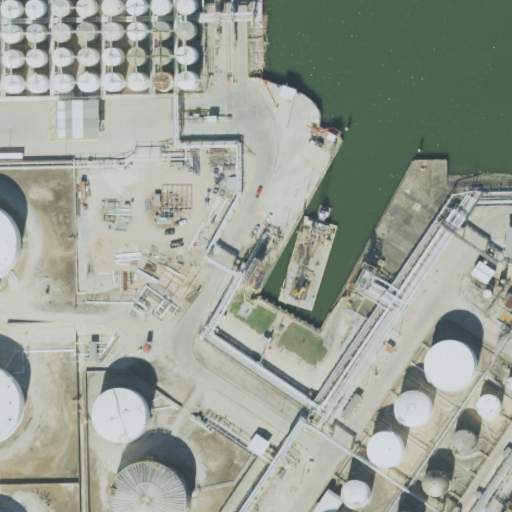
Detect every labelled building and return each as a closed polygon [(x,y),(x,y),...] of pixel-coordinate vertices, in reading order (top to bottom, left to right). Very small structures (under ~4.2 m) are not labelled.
[(25,8),(22,11),(18,13),(14,13),(10,11),(7,8),(6,4),(6,0),(25,0),(26,4),(25,8)] [(49,8),(46,11),(42,13),(38,13),(34,11),(32,8),(31,4),(32,0),(49,0),(50,4),(49,8)] [(75,6),(72,10),(68,11),(64,11),(60,10),(57,6),(56,2),(56,0),(75,0),(75,2),(75,6)] [(99,6),(96,10),(92,11),(88,11),(84,10),(82,6),(81,2),(81,0),(99,0),(100,2),(99,6)] [(125,5),(123,9),(119,10),(114,10),(110,9),(108,5),(107,1),(107,0),(125,0),(126,1),(125,5)] [(150,5),(147,9),(143,11),(139,11),(135,9),(132,5),(131,1),(131,0),(150,0),(151,1),(150,5)] [(175,0),(174,4),(171,8),(167,9),(163,9),(159,8),(156,4),(156,0),(175,0)] [(199,0),(198,4),(196,8),(192,9),(187,9),(184,8),(181,4),(180,0),(199,0)] [(174,30),(171,33),(167,35),(163,35),(159,33),(157,30),(156,26),(157,22),(159,18),(163,16),(167,16),(171,18),(174,22),(175,26),(174,30)] [(198,30),(196,33),(192,35),(188,35),(184,33),(181,30),(180,26),(181,22),(184,18),(188,16),(192,16),(196,18),(198,22),(199,26),(198,30)] [(125,31),(123,34),(119,36),(115,36),(111,34),(108,31),(107,27),(108,23),(111,19),(115,17),(119,17),(123,19),(125,23),(126,27),(125,31)] [(75,32),(72,35),(68,37),(64,37),(60,35),(57,32),(56,28),(57,24),(60,20),(64,18),(68,18),(72,20),(75,24),(76,28),(75,32)] [(150,31),(147,35),(143,36),(139,36),(135,35),(132,31),(131,27),(132,23),(135,19),(139,18),(143,18),(147,19),(150,23),(151,27),(150,31)] [(99,32),(96,35),(93,37),(88,37),(84,35),(82,32),(81,28),(82,24),(84,20),(88,19),(93,19),(96,20),(99,24),(100,28),(99,32)] [(25,34),(22,37),(18,39),(14,39),(10,37),(7,34),(6,30),(7,25),(10,22),(14,20),(18,20),(22,22),(25,25),(26,30),(25,34)] [(49,34),(46,37),(43,39),(38,39),(34,37),(32,34),(31,30),(32,25),(34,22),(38,20),(43,20),(46,22),(49,25),(50,30),(49,34)] [(173,54),(171,58),(167,60),(162,60),(159,58),(156,54),(155,50),(156,46),(159,43),(162,41),(167,41),(171,43),(173,46),(174,50),(173,54)] [(198,55),(195,58),(191,60),(187,60),(183,58),(180,55),(179,50),(180,46),(183,43),(187,41),(191,41),(195,43),(198,46),(199,50),(198,55)] [(125,55),(122,59),(118,61),(114,61),(110,59),(107,55),(106,51),(107,47),(110,44),(114,42),(118,42),(122,44),(125,47),(126,51),(125,55)] [(149,56),(146,59),(142,61),(138,61),(134,59),(132,56),(131,51),(132,47),(134,44),(138,42),(142,42),(146,44),(149,47),(150,51),(149,56)] [(74,56),(71,60),(67,62),(63,62),(59,60),(57,56),(56,52),(57,48),(59,45),(63,43),(67,43),(71,45),(74,48),(75,52),(74,56)] [(98,57),(96,60),(92,62),(87,62),(84,60),(81,57),(80,52),(81,48),(84,45),(87,43),(92,43),(96,45),(98,48),(99,52),(98,57)] [(24,58),(21,61),(17,63),(13,63),(9,61),(7,58),(6,54),(7,50),(9,46),(13,45),(17,45),(21,46),(24,50),(25,54),(24,58)] [(48,58),(46,62),(42,63),(38,63),(34,62),(31,58),(30,54),(31,50),(34,46),(38,45),(42,45),(46,46),(48,50),(49,54),(48,58)] [(175,80),(172,83),(168,85),(164,85),(160,83),(157,80),(156,75),(157,71),(160,68),(164,66),(168,66),(172,68),(175,71),(176,75),(175,80)] [(199,80),(196,83),(192,85),(188,85),(184,83),(181,80),(180,76),(181,71),(184,68),(188,66),(192,66),(196,68),(199,71),(200,76),(199,80)] [(126,81),(123,84),(120,86),(115,86),(111,84),(109,81),(108,77),(109,72),(111,69),(115,67),(120,67),(123,69),(126,72),(127,77),(126,81)] [(150,81),(147,84),(144,86),(139,86),(135,84),(133,81),(132,77),(133,73),(135,69),(139,67),(144,67),(147,69),(150,73),(151,77),(150,81)] [(75,82),(73,85),(69,87),(65,87),(61,85),(58,82),(57,77),(58,73),(61,70),(65,68),(69,68),(73,70),(75,73),(76,77),(75,82)] [(99,82),(97,85),(93,87),(89,87),(85,85),(82,82),(81,78),(82,73),(85,70),(89,68),(93,68),(97,70),(99,73),(100,78),(99,82)] [(26,83),(23,87),(19,89),(15,89),(11,87),(8,83),(7,79),(8,75),(11,72),(15,70),(19,70),(23,72),(26,75),(26,79),(26,83)] [(49,84),(47,87),(43,89),(39,89),(35,87),(32,84),(31,79),(32,75),(35,72),(39,70),(43,70),(47,72),(49,75),(50,79),(49,84)] [(297,89),(284,85),(280,96),(294,100),(297,89)] [(0,197),(15,202),(30,217),(35,238),(29,260),(16,273),(1,279),(0,279),(0,197)] [(495,270),(481,261),(473,273),(487,283),(495,270)] [(445,389),(437,384),(432,378),(428,370),(427,361),(429,353),(434,345),(441,339),(450,336),(460,336),(469,339),(476,345),(481,354),(482,363),(481,372),(476,380),(470,386),(462,389),(454,390),(445,389)] [(0,357),(20,363),(35,378),(40,399),(34,421),(20,434),(6,440),(0,440),(0,357)] [(95,410),(97,417),(100,424),(106,429),(113,432),(121,433),(129,431),(135,427),(140,421),(143,413),(143,405),(140,398),(136,391),(129,387),(121,385),(113,386),(105,389),(99,395),(96,402),(95,410)] [(420,426),(426,423),(430,420),(433,414),(434,409),(434,403),(431,397),(427,393),(422,390),(416,390),(410,391),(405,394),(401,398),(398,404),(398,410),(400,416),(403,421),(409,424),(414,426),(420,426)] [(492,417),(496,416),(499,413),(501,410),(501,406),(500,402),(499,399),(496,396),(492,394),(488,394),(485,395),(481,397),(479,400),(478,404),(478,408),(479,412),(481,415),(485,417),(489,418),(492,417)] [(399,464),(404,461),(407,456),(408,450),(408,444),(405,439),(401,434),(396,432),(390,431),(384,433),(379,436),(376,440),(374,446),(373,451),(375,456),(378,461),(382,464),(388,466),(394,466),(399,464)] [(469,452),(472,451),(475,448),(476,444),(476,440),(475,437),(473,434),(469,432),(466,431),(462,431),(458,433),(456,435),(454,438),(454,442),(454,445),(456,448),(458,451),(461,452),(465,453),(469,452)] [(248,448),(262,457),(271,443),(257,434),(248,448)] [(114,511),(113,498),(116,484),(123,473),(133,464),(146,459),(160,458),(173,462),(184,470),(192,482),(196,495),(195,509),(193,511),(114,511)] [(439,496),(443,495),(447,492),(449,489),(450,484),(450,480),(448,476),(445,473),(442,471),(437,470),(433,471),(429,473),(426,476),(424,480),(424,484),(425,488),(427,492),(430,494),(434,496),(439,496)] [(361,509),(365,508),(369,505),(371,502),(373,497),(372,493),(371,489),(368,486),(364,484),(360,483),(355,484),(351,486),(348,489),(347,493),(346,497),(347,501),(349,505),(353,508),(357,509),(361,509)]
